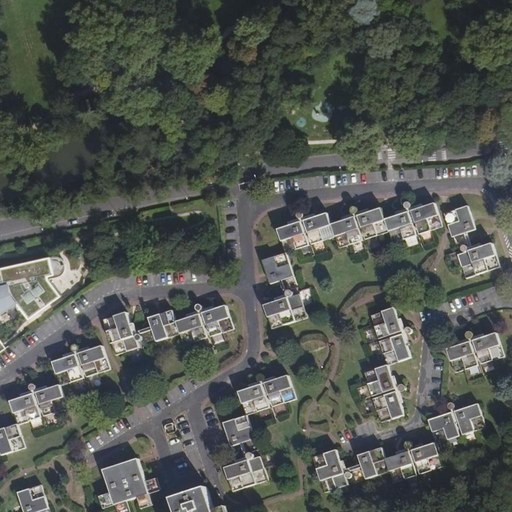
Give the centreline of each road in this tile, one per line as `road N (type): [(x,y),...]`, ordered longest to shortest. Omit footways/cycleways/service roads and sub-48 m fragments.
road 1 (residential): [(245,205),(481,183),(492,187),(511,244)]
road 2 (residential): [(0,380),(109,301),(249,286)]
road 3 (residential): [(511,143),(239,175)]
road 4 (residential): [(345,449),(416,423),(434,327),(511,302)]
road 5 (residential): [(239,175),(0,230)]
road 6 (residential): [(191,400),(212,471),(170,484),(152,423)]
road 7 (residential): [(249,286),(245,365),(191,400)]
road 8 (unknown): [(384,137),(293,136),(265,145)]
